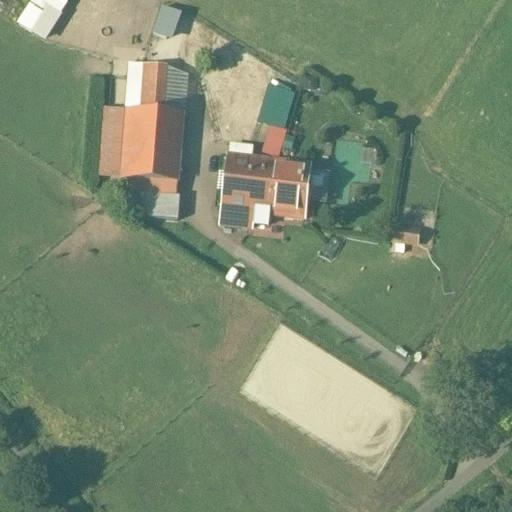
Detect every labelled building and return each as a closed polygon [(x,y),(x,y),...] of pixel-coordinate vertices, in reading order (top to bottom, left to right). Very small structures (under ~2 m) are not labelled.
[(164,3),(154,31),(173,38),(183,10),(164,3)] [(61,15),(42,8),(32,36),(52,43),(61,15)] [(130,67),(127,111),(166,115),(170,71),(130,67)] [(274,134),(284,137),(292,110),(271,104),(266,124),(276,127),(274,134)] [(166,115),(127,111),(121,175),(176,180),(181,116),(166,115)] [(310,164),(226,154),(222,209),(265,214),(306,219),(310,164)] [(265,214),(222,209),(221,224),(264,229),(265,214)] [(396,231),(393,250),(420,255),(423,236),(396,231)]
